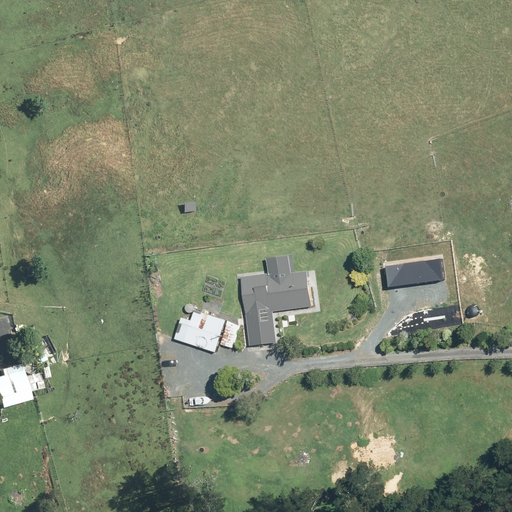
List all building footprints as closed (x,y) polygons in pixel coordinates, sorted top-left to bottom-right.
[(314,305),(310,272),(298,274),(295,255),(267,259),(269,272),(241,276),(251,349),(280,345),(275,310),(314,305)] [(186,318),(179,338),(221,352),(232,321),(198,309),(194,321),(186,318)] [(241,329),(234,327),(230,343),(236,345),(241,329)] [(43,334),(24,343),(35,366),(45,362),(47,366),(56,362),(43,334)] [(3,377),(0,378),(0,396),(4,408),(31,400),(29,393),(44,389),(39,372),(25,376),(22,363),(0,370),(3,377)]
